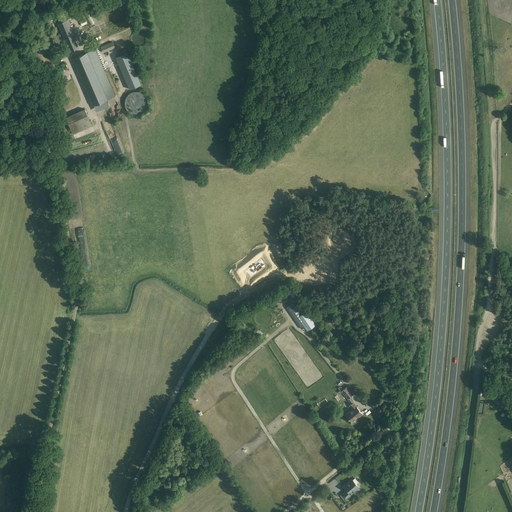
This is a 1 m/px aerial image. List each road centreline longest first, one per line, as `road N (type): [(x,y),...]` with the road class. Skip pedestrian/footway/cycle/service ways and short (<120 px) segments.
road 1 (track): [(35,511),(76,289),(48,145),(50,77),(34,44),(5,14)]
road 2 (motorway): [(433,511),(454,364),(462,199),(451,0)]
road 3 (motorway): [(436,0),(445,278),(418,511)]
road 4 (track): [(511,105),(491,124),(491,250),(479,366),(511,374)]
road 5 (track): [(307,494),(233,376),(291,321)]
road 6 (track): [(384,401),(401,418),(321,482)]
